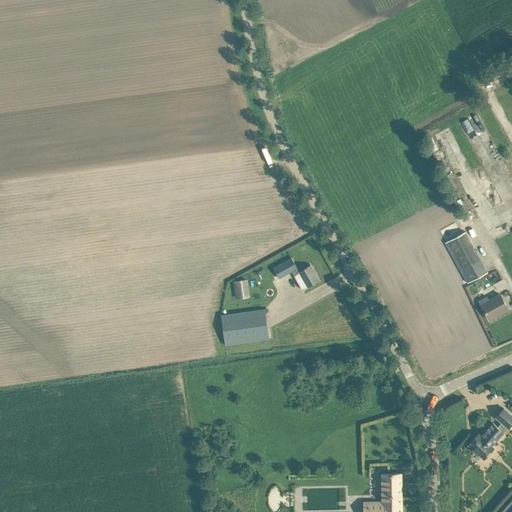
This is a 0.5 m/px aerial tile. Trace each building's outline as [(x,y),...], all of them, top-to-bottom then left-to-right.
[(511,121),(511,70),(490,82),(511,121)] [(471,124),(478,121),(475,114),(468,117),(471,124)] [(480,122),(473,124),(480,143),(487,141),(480,122)] [(452,148),(459,146),(452,128),(445,130),(452,148)] [(468,152),(458,158),(464,169),(474,162),(468,152)] [(495,154),(488,156),(491,162),(497,159),(495,154)] [(501,164),(495,167),(499,175),(505,172),(501,164)] [(465,231),(445,242),(460,269),(468,283),(488,272),(480,258),(465,231)] [(280,278),(297,268),(291,257),(274,267),(280,278)] [(319,280),(311,265),(294,274),(302,289),(319,280)] [(244,277),(232,284),(238,295),(251,287),(244,277)] [(288,281),(277,284),(279,293),(290,291),(288,281)] [(487,296),(479,301),(481,304),(489,319),(508,309),(500,294),(489,300),(487,296)] [(265,309),(221,315),(225,345),(269,339),(265,309)] [(481,436),(480,434),(477,438),(475,437),(468,445),(477,452),(478,451),(485,457),(494,447),(492,445),(504,432),(502,431),(506,426),(508,428),(511,422),(511,415),(504,408),(496,417),(502,422),(498,427),(493,422),(481,436)] [(401,511),(401,473),(382,473),(383,501),(364,502),(363,511),(401,511)]
